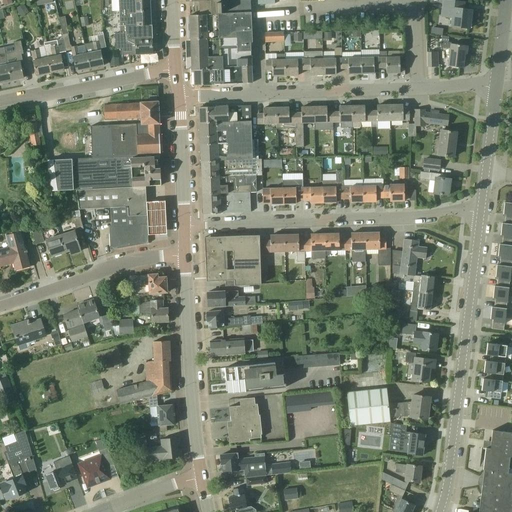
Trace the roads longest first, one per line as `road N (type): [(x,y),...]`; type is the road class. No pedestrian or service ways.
road 1 (residential): [(178,96),(496,86)]
road 2 (unclassified): [(439,511),(480,213)]
road 3 (unclassified): [(480,213),(183,226)]
road 4 (tertiary): [(200,478),(184,255)]
road 5 (residential): [(0,306),(125,262),(184,255)]
road 6 (residential): [(0,100),(174,71)]
road 7 (tertiary): [(183,226),(178,96)]
